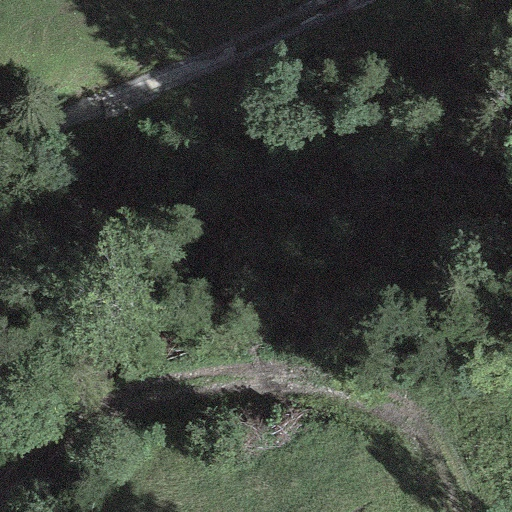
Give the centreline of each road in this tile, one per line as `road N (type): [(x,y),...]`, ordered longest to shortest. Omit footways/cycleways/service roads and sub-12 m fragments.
road 1 (track): [(0,505),(122,408),(173,383),(240,369),(308,371),(358,387),(406,416),(459,511)]
road 2 (track): [(347,0),(0,144)]
